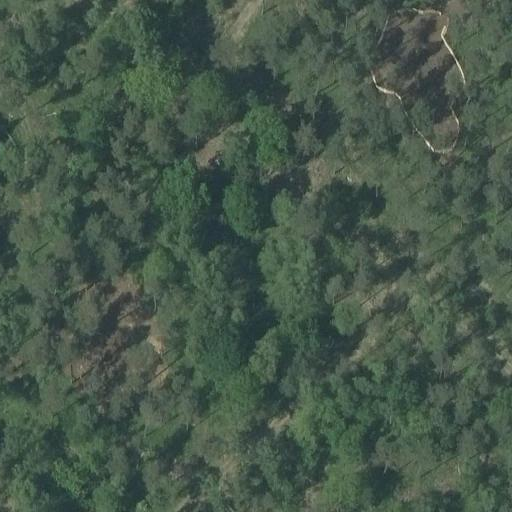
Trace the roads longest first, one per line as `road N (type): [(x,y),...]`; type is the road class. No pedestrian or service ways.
road 1 (track): [(511,382),(57,0)]
road 2 (track): [(396,287),(169,511)]
road 3 (track): [(184,107),(264,0)]
